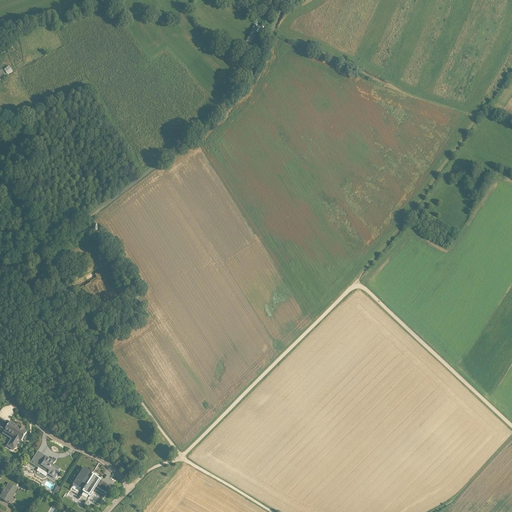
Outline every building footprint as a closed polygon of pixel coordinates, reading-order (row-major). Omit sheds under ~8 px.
[(255,24),(254,26),(246,42),(250,44),(256,32),(257,33),(259,29),(258,29),(256,28),(258,25),(255,24)] [(9,66),(4,70),(8,75),(13,72),(9,66)] [(91,225),(90,225),(87,228),(89,231),(92,235),(96,231),(91,225)] [(131,300),(112,270),(82,289),(101,319),(131,300)] [(9,422),(2,433),(11,439),(7,446),(14,450),(20,440),(21,441),(26,434),(9,423),(9,422)] [(54,463),(37,452),(30,464),(38,469),(38,468),(47,474),(55,479),(60,470),(53,466),(54,463)] [(84,469),(73,487),(81,491),(83,488),(85,490),(84,492),(83,494),(90,499),(97,489),(106,495),(110,489),(100,483),(102,481),(94,476),(91,481),(89,480),(93,475),(84,469)] [(2,494),(0,496),(0,498),(9,504),(9,503),(9,504),(9,503),(11,504),(13,500),(11,499),(18,489),(9,483),(3,491),(3,492),(2,491),(1,493),(2,494)]
